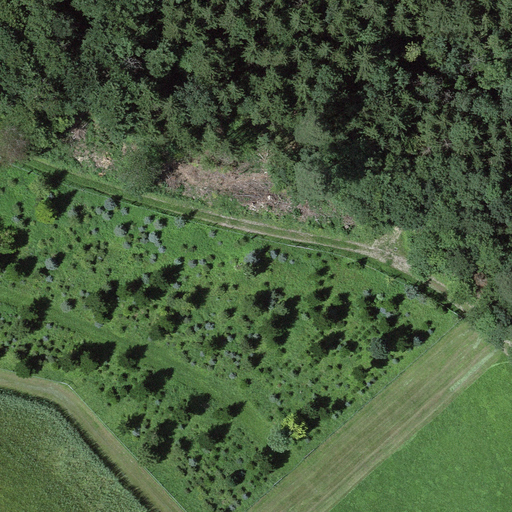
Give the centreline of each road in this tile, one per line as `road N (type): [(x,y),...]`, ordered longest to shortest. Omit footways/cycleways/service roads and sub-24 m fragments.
road 1 (track): [(511,356),(402,261),(0,143)]
road 2 (track): [(0,287),(224,388),(285,457)]
